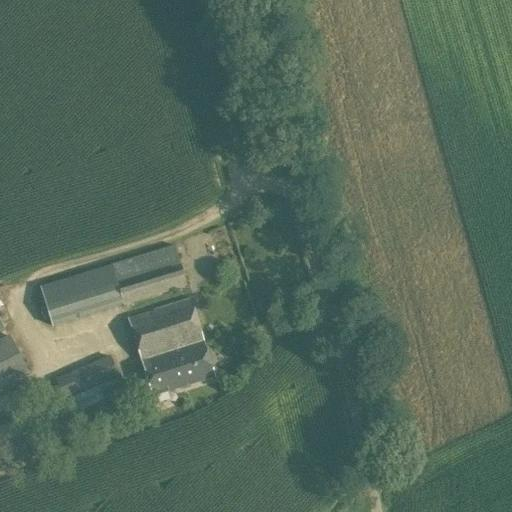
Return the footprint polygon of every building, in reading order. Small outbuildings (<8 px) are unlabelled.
[(39,287),(51,327),(122,306),(123,307),(187,288),(174,245),(110,265),(39,287)] [(189,299),(127,319),(152,397),(213,378),(189,299)] [(0,339),(0,389),(29,374),(9,335),(0,339)] [(54,380),(62,400),(117,376),(109,356),(54,380)] [(0,469),(132,413),(116,377),(0,427),(0,469)]
